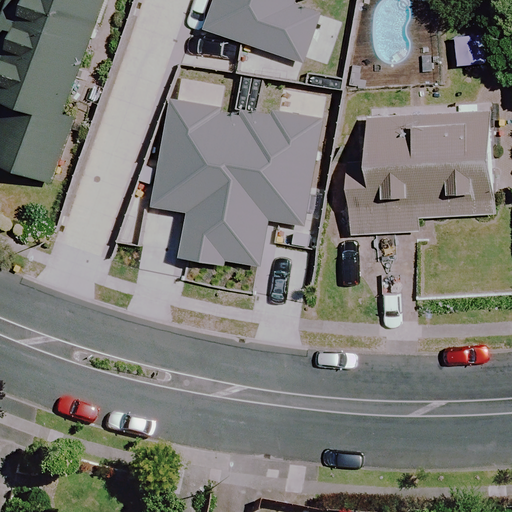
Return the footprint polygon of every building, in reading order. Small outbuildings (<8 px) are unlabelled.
[(101,0),(8,0),(0,24),(0,103),(4,105),(0,118),(0,167),(48,184),(71,118),(62,115),(101,0)] [(249,31),(246,0),(184,0),(186,34),(249,31)] [(332,28),(294,18),(287,43),(325,54),(332,28)] [(324,79),(266,70),(257,130),(204,121),(210,81),(164,74),(145,195),(249,211),(244,246),(308,256),(319,187),(308,185),(324,79)] [(362,113),(363,155),(340,156),(342,191),(365,190),(365,200),(488,195),(484,108),(362,113)]
